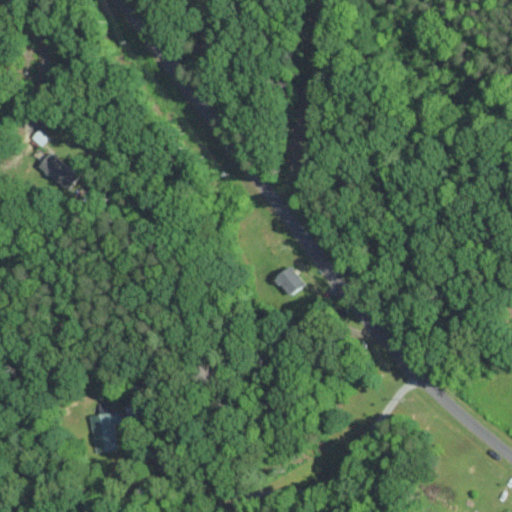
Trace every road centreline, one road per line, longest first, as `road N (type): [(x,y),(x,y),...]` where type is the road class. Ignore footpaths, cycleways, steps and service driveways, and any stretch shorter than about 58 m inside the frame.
road 1 (residential): [(511,460),(409,375),(352,311),(119,0)]
road 2 (residential): [(241,162),(190,215),(157,270),(161,299),(128,344)]
